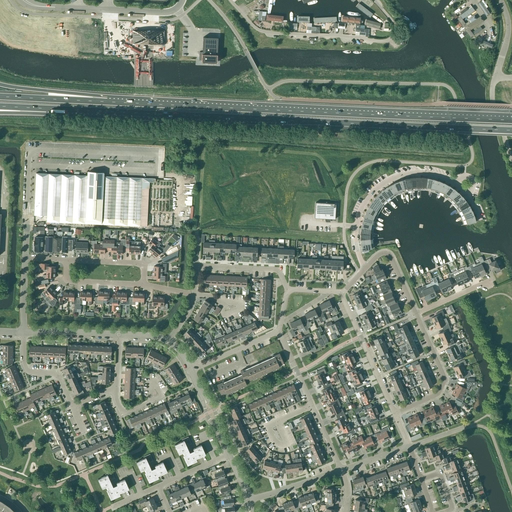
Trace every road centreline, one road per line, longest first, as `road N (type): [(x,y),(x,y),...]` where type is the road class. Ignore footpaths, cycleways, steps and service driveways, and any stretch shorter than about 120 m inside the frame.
road 1 (trunk): [(46,108),(511,130)]
road 2 (trunk): [(511,120),(108,101)]
road 3 (residential): [(370,0),(390,25),(388,42),(257,29),(229,0)]
road 4 (residential): [(363,269),(356,225),(372,194),(408,175),(454,185)]
road 5 (unclassified): [(182,0),(169,12),(47,7)]
road 6 (residential): [(416,314),(445,377),(437,394),(394,415)]
road 7 (residential): [(340,293),(394,415)]
